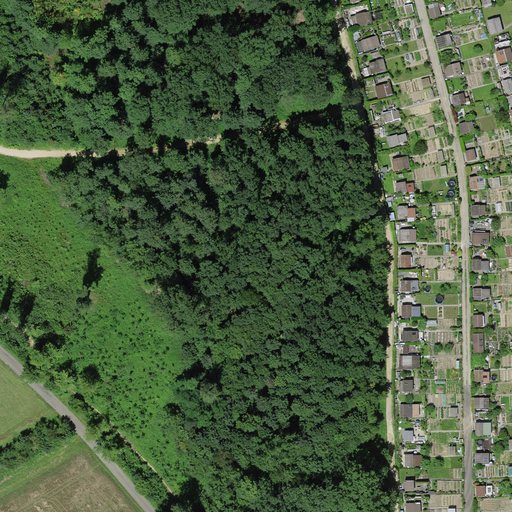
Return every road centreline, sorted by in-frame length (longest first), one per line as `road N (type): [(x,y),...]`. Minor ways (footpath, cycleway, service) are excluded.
road 1 (track): [(357,105),(388,239),(396,511)]
road 2 (track): [(334,111),(183,143),(32,154),(0,148)]
road 3 (unclassified): [(0,343),(163,511)]
